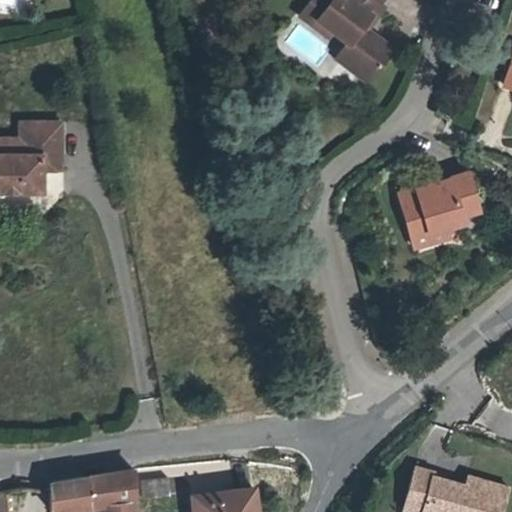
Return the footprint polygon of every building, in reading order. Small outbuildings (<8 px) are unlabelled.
[(330,25),(347,39),(342,45),(352,53),(355,65),(370,76),(392,48),(365,28),(363,19),(378,1),(378,0),(311,0),(302,11),(313,21),(318,16),(330,25)] [(378,1),(363,19),(365,28),(382,5),(378,1)] [(313,21),(326,31),(330,25),(318,16),(313,21)] [(334,56),(366,81),(370,76),(355,65),(352,53),(342,45),(334,56)] [(511,53),(499,86),(511,91),(511,53)] [(21,137),(0,136),(0,189),(41,191),(41,168),(60,168),(62,123),(22,121),(21,137)] [(46,170),(46,189),(63,189),(63,171),(46,170)] [(423,237),(438,233),(460,227),(458,219),(475,214),(464,177),(394,199),(405,236),(421,231),(423,237)] [(411,254),(442,244),(438,233),(423,237),(421,231),(405,236),(407,243),(411,254)] [(318,397),(312,383),(291,390),(296,405),(318,397)] [(454,511),(455,511),(457,511),(499,511),(508,483),(466,471),(464,481),(431,471),(432,468),(413,462),(403,497),(422,503),(420,510),(421,511),(454,511)] [(48,511),(49,511),(96,505),(96,511),(131,511),(131,469),(47,487),(48,511)] [(253,511),(250,485),(190,493),(192,511),(253,511)]
